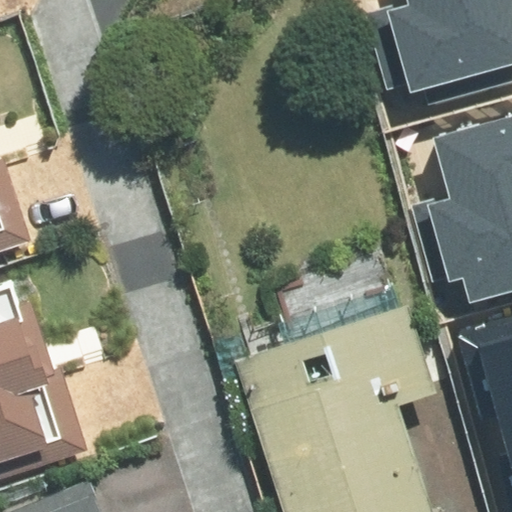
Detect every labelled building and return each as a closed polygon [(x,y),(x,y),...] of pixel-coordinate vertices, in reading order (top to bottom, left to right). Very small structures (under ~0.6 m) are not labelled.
[(386,0),(363,7),(387,84),(415,76),(424,105),(511,78),(511,15),(507,0),(386,0)] [(409,206),(434,283),(461,274),(471,304),(511,291),(511,119),(435,144),(451,193),(409,206)] [(0,248),(27,240),(0,159),(0,248)] [(0,473),(84,445),(36,302),(0,313),(0,473)] [(401,303),(229,358),(278,511),(423,511),(387,401),(428,388),(401,303)] [(511,511),(511,318),(453,333),(500,511),(511,511)] [(96,511),(85,482),(9,511),(96,511)]
